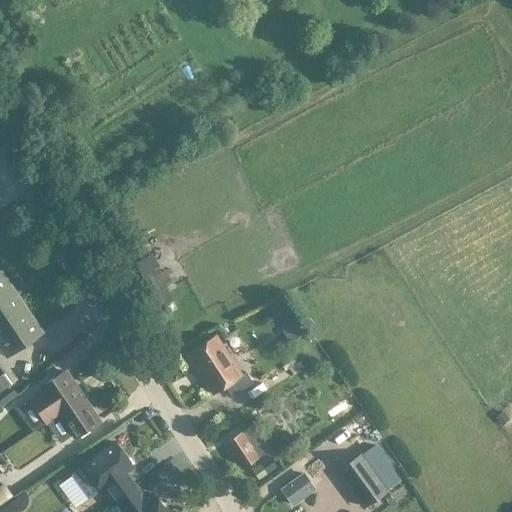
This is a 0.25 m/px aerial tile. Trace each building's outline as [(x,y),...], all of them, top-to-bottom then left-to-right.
[(40,120),(46,130),(57,123),(51,113),(40,120)] [(0,271),(0,349),(5,357),(41,333),(0,271)] [(269,308),(278,324),(295,314),(285,298),(269,308)] [(204,378),(203,379),(212,394),(224,386),(231,397),(252,383),(245,372),(240,375),(215,336),(187,354),(196,369),(198,368),(204,378)] [(0,390),(11,383),(0,367),(0,390)] [(58,414),(82,397),(74,385),(73,386),(63,371),(39,386),(42,390),(28,399),(44,422),(57,413),(58,414)] [(89,408),(82,397),(58,414),(74,439),(101,421),(91,406),(89,408)] [(241,433),(224,444),(241,469),(257,458),(263,454),(254,441),(261,437),(254,426),(241,434),(241,433)] [(132,467),(114,442),(70,475),(88,499),(105,487),(115,500),(134,486),(124,473),(132,467)] [(376,445),(360,456),(385,490),(400,480),(376,445)] [(337,472),(362,507),(385,490),(360,456),(337,472)] [(269,458),(251,470),(258,480),(275,468),(269,458)] [(0,498),(17,505),(19,498),(47,508),(58,480),(34,471),(30,481),(5,472),(0,484),(0,498)] [(282,491),(293,507),(315,492),(303,476),(282,491)] [(134,486),(115,500),(123,511),(165,511),(152,494),(144,500),(134,486)]
